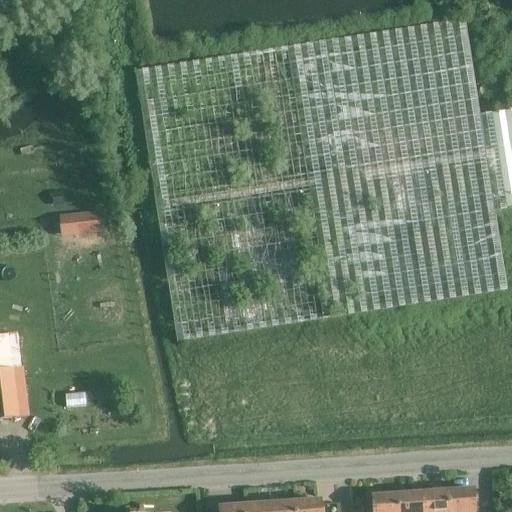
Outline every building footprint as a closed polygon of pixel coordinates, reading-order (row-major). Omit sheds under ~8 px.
[(464,22),(134,73),(176,344),(188,342),(506,292),(494,213),(511,210),(511,112),(478,117),(464,22)] [(61,193),(50,195),(52,208),(63,207),(61,193)] [(97,213),(58,218),(60,239),(100,234),(97,213)] [(0,421),(18,420),(13,373),(22,372),(19,344),(0,345),(0,421)] [(448,494),(448,511),(474,511),(473,493),(448,494)] [(423,511),(448,511),(448,494),(422,496),(423,511)] [(397,511),(423,511),(422,496),(397,497),(397,511)] [(397,511),(397,497),(372,499),(372,511),(397,511)]
